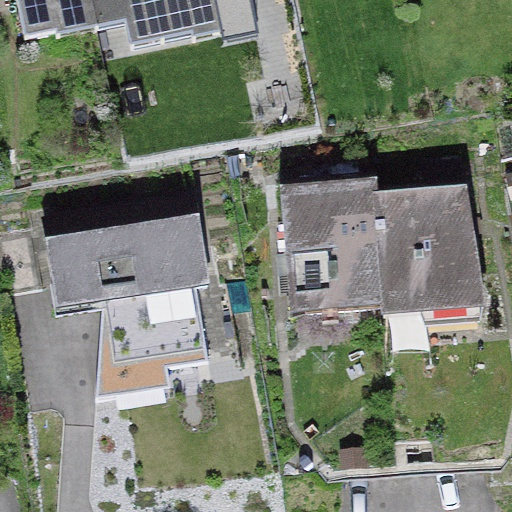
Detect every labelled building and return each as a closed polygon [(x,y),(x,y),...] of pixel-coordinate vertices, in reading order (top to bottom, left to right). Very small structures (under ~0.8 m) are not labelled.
[(19,0),(29,49),(101,36),(94,0),(19,0)] [(223,0),(94,0),(101,36),(129,31),(133,58),(231,41),(223,0)] [(482,172),(375,184),(390,329),(497,317),(482,172)] [(308,337),(390,329),(375,184),(292,192),(308,337)] [(205,203),(50,227),(65,317),(219,292),(205,203)] [(27,234),(0,239),(0,246),(11,299),(39,293),(27,234)] [(484,405),(390,410),(392,445),(431,443),(432,465),(487,462),(484,405)] [(390,410),(334,413),(336,470),(393,467),(392,445),(390,410)]
